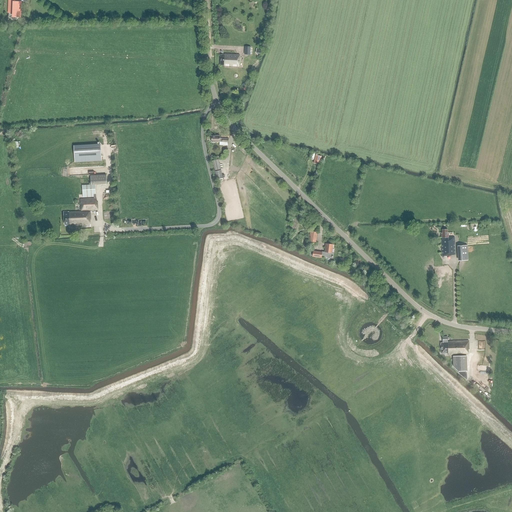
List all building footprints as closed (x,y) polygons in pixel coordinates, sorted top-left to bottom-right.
[(9,0),(9,12),(14,12),(13,16),(20,16),(20,2),(16,2),(16,3),(14,3),(14,1),(10,0),(9,0)] [(255,36),(256,25),(250,24),(248,35),(255,36)] [(225,54),(225,55),(221,55),(220,65),(224,65),(224,66),(239,67),(239,55),(225,54)] [(75,161),(101,159),(100,143),(74,145),(75,161)] [(221,169),(219,159),(212,160),(215,170),(221,169)] [(106,175),(90,176),(91,185),(82,185),(83,197),(94,197),(94,198),(80,199),(81,210),(63,212),(64,224),(70,224),(70,225),(82,224),(83,227),(90,227),(90,220),(91,220),(90,211),(98,210),(98,202),(97,202),(96,198),(95,184),(106,184),(106,175)] [(443,240),(442,240),(443,257),(444,257),(444,256),(452,256),(452,255),(456,255),(455,237),(449,237),(449,233),(448,233),(448,229),(442,230),(443,233),(442,233),(442,238),(443,238),(443,240)] [(334,249),(335,245),(328,244),(327,248),(326,248),(325,253),(314,251),(313,257),(322,258),(322,256),(327,256),(327,258),(333,258),(333,257),(334,257),(334,256),(333,256),(334,254),(334,253),(333,253),(333,249),(334,249)] [(467,245),(459,246),(460,261),(468,260),(467,245)] [(448,337),(442,337),(443,341),(443,343),(441,343),(441,353),(448,353),(448,354),(468,354),(468,349),(469,349),(469,341),(448,341),(448,337)] [(466,356),(453,356),(453,367),(458,371),(467,371),(466,356)] [(467,371),(458,371),(458,373),(467,380),(467,371)]
